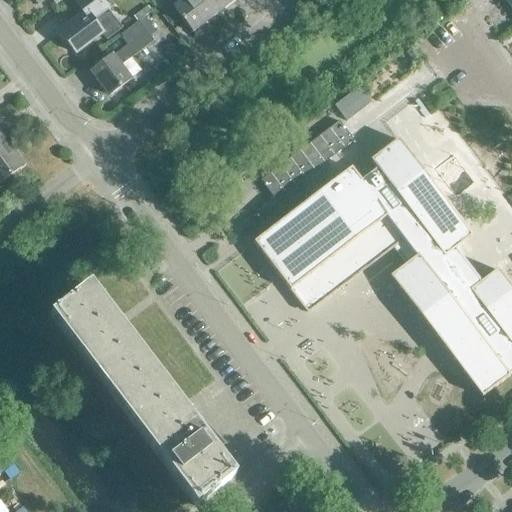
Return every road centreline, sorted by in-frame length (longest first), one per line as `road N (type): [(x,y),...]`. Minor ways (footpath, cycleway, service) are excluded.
road 1 (residential): [(308,436),(123,193),(102,154)]
road 2 (residential): [(302,0),(102,154)]
road 3 (residential): [(102,154),(0,32)]
